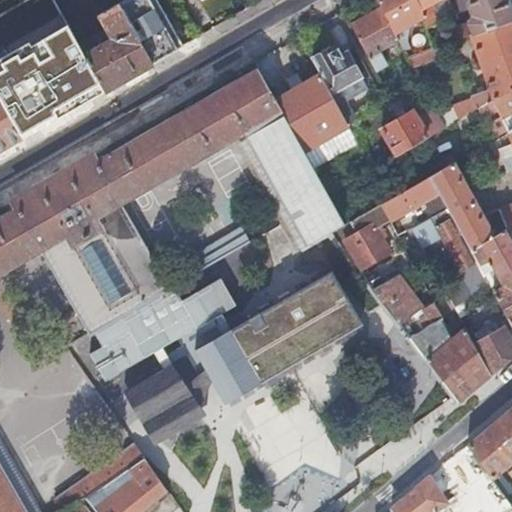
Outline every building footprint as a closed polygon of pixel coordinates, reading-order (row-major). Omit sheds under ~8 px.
[(58,8),(53,0),(27,0),(1,15),(12,34),(58,8)] [(118,5),(115,0),(100,0),(95,3),(101,15),(99,15),(116,46),(113,48),(112,45),(106,43),(85,55),(105,92),(152,65),(118,5)] [(156,0),(127,0),(118,5),(152,65),(183,47),(156,0)] [(416,0),(378,0),(382,7),(393,28),(406,22),(408,26),(424,18),(421,9),(416,0)] [(416,0),(421,9),(424,18),(426,27),(436,21),(431,12),(434,9),(432,3),(437,0),(416,0)] [(470,0),(471,1),(468,2),(472,15),(469,22),(456,27),(461,39),(470,35),(511,18),(511,10),(508,0),(470,0)] [(393,28),(382,7),(350,24),(376,73),(388,66),(380,51),(395,43),(397,47),(402,45),(393,28)] [(0,40),(12,34),(1,15),(0,15),(0,40)] [(478,108),(511,88),(511,18),(470,35),(478,57),(474,59),(478,69),(482,68),(490,88),(471,95),(472,98),(452,105),(459,119),(478,108)] [(105,92),(85,55),(65,20),(51,28),(66,54),(71,52),(76,61),(52,75),(72,111),(105,92)] [(433,49),(428,33),(408,41),(413,57),(433,49)] [(329,49),(312,58),(320,74),(331,92),(337,89),(346,84),(350,93),(364,85),(360,77),(346,53),(341,56),(338,50),(332,53),(329,49)] [(0,76),(26,61),(20,50),(2,60),(0,68),(0,76)] [(26,61),(0,76),(0,82),(12,103),(18,99),(24,109),(23,110),(36,132),(59,119),(26,61)] [(338,228),(345,225),(313,166),(275,99),(258,70),(97,163),(93,155),(34,189),(12,202),(17,211),(0,220),(0,272),(40,250),(89,336),(170,289),(120,203),(244,130),(248,137),(308,245),(338,228)] [(293,89),(275,99),(313,166),(357,141),(351,130),(348,124),(331,92),(320,74),(301,85),(293,89)] [(291,84),(293,89),(301,85),(298,80),(291,84)] [(507,130),(507,131),(511,128),(511,88),(478,108),(483,118),(498,109),(507,130)] [(348,124),(356,120),(342,94),(341,95),(337,89),(331,92),(348,124)] [(0,152),(23,139),(0,97),(0,152)] [(464,129),(483,118),(478,108),(459,119),(464,129)] [(382,128),(397,156),(428,137),(413,111),(382,128)] [(348,124),(351,130),(359,125),(356,120),(348,124)] [(430,176),(440,194),(448,209),(460,232),(471,252),(504,231),(511,226),(511,128),(507,131),(511,142),(511,202),(481,216),(455,162),(430,176)] [(308,245),(248,137),(235,144),(279,225),(295,253),(308,245)] [(381,204),(390,222),(427,202),(440,194),(430,176),(381,204)] [(440,194),(427,202),(434,216),(448,209),(440,194)] [(428,220),(412,229),(419,243),(439,232),(445,244),(451,255),(460,272),(461,272),(474,265),(457,234),(460,232),(448,209),(434,216),(428,220)] [(389,252),(378,233),(374,226),(370,220),(365,222),(368,227),(345,241),(361,268),(389,252)] [(374,226),(378,233),(382,231),(378,224),(374,226)] [(511,226),(504,231),(471,252),(477,263),(479,266),(481,270),(482,271),(483,274),(494,269),(503,286),(493,292),(511,327),(511,326),(511,226)] [(191,276),(248,243),(239,229),(182,262),(191,276)] [(451,255),(445,244),(441,246),(447,257),(451,255)] [(260,378),(267,374),(315,346),(365,316),(329,257),(232,314),(225,318),(190,339),(192,342),(163,369),(157,359),(115,383),(151,444),(193,419),(173,386),(202,359),(225,399),(260,378)] [(474,265),(461,272),(462,275),(479,266),(477,263),(474,265)] [(479,266),(462,275),(465,280),(482,271),(481,270),(479,266)] [(465,280),(445,290),(454,307),(490,288),(483,274),(482,271),(465,280)] [(420,308),(398,275),(372,290),(386,308),(398,325),(420,308)] [(424,330),(443,320),(435,304),(423,311),(427,317),(420,322),(424,330)] [(423,311),(420,308),(398,325),(405,334),(409,338),(424,330),(420,322),(427,317),(423,311)] [(424,330),(409,338),(452,395),(457,402),(490,375),(474,344),(466,329),(454,339),(443,320),(424,330)] [(474,344),(490,375),(511,356),(511,345),(503,328),(474,344)] [(511,408),(468,445),(507,499),(511,495),(511,483),(503,470),(511,462),(511,408)] [(53,500),(62,511),(64,511),(87,497),(144,457),(142,454),(134,443),(53,500)] [(483,511),(511,511),(511,505),(507,499),(468,445),(448,463),(483,511)] [(87,497),(98,511),(139,511),(142,510),(167,490),(144,457),(87,497)] [(0,511),(26,511),(0,466),(0,511)] [(392,511),(434,511),(448,503),(430,477),(391,511),(392,511)] [(143,511),(149,511),(171,495),(167,490),(142,510),(143,511)]
